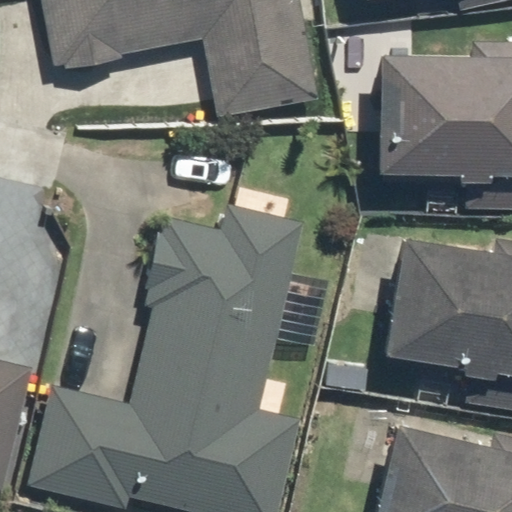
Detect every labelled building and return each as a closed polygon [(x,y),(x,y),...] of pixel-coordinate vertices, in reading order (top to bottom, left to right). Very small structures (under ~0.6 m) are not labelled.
[(309,101),(287,0),(28,0),(43,69),(190,39),(208,123),(309,101)] [(427,0),(430,13),(489,0),(427,0)] [(461,50),(461,62),(358,58),(354,177),(436,180),(436,187),(464,188),(465,182),(472,183),(471,209),(511,210),(511,34),(510,34),(509,52),(461,50)] [(114,511),(120,511),(123,500),(181,511),(267,511),(286,423),(246,415),(261,342),(305,351),(318,284),(280,276),(290,227),(213,211),(208,232),(154,221),(117,404),(38,388),(17,492),(114,511)] [(378,246),(365,361),(467,372),(463,404),(511,409),(511,235),(482,232),(479,257),(378,246)] [(0,437),(12,367),(0,364),(0,437)] [(511,511),(511,433),(482,425),(475,451),(362,421),(337,511),(511,511)]
